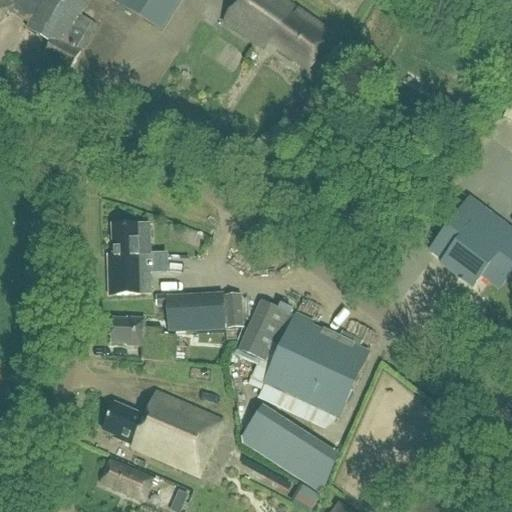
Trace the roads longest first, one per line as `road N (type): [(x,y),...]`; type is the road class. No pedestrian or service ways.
road 1 (tertiary): [(511,411),(213,191),(68,132)]
road 2 (unclassified): [(14,511),(59,390),(69,332),(68,132)]
